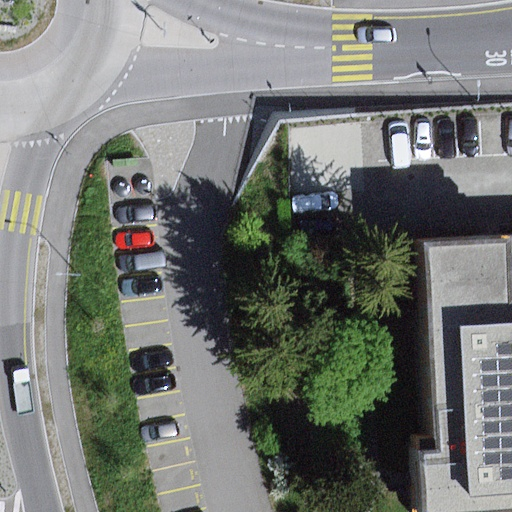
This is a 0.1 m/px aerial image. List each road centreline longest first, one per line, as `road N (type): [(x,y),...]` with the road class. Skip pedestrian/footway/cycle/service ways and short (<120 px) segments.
road 1 (residential): [(511,47),(350,54),(181,39),(114,18)]
road 2 (primary): [(0,113),(55,100),(83,79),(114,18)]
